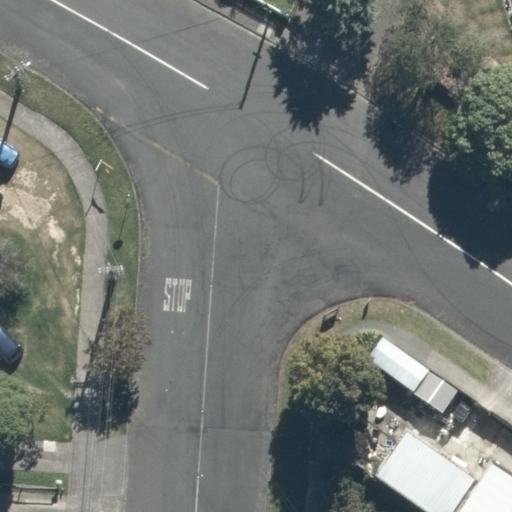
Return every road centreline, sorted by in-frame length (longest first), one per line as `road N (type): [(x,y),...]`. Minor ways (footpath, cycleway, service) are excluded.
road 1 (residential): [(197,511),(220,183),(260,120)]
road 2 (residential): [(260,120),(511,284)]
road 3 (residential): [(51,0),(260,120)]
